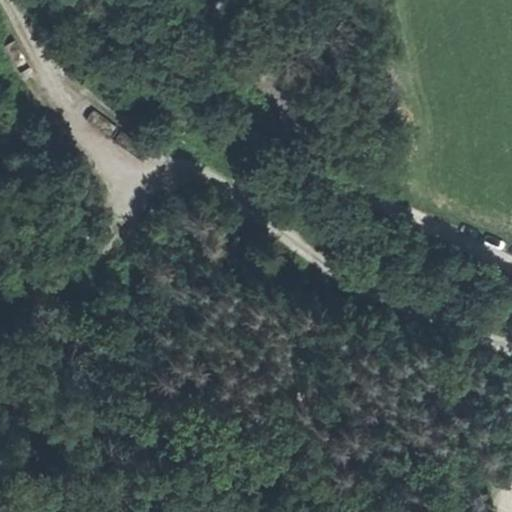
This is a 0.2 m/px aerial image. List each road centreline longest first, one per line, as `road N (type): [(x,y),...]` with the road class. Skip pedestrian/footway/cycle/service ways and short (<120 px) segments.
road 1 (track): [(511,344),(361,284),(219,181),(140,155),(37,60),(8,0)]
road 2 (track): [(210,0),(240,62),(296,137),(376,197),(511,262)]
